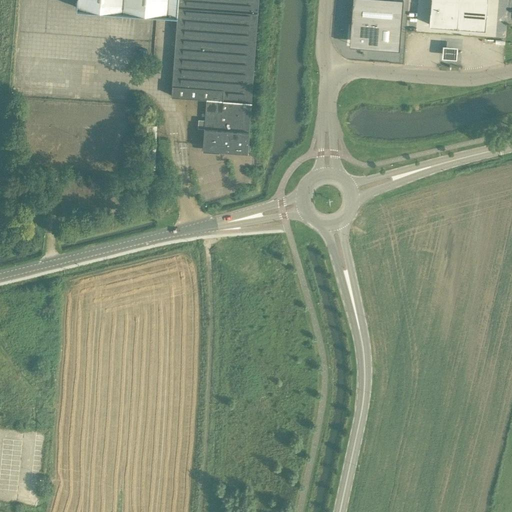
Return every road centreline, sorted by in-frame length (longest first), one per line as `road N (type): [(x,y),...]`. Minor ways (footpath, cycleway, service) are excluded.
road 1 (unclassified): [(200,511),(210,376),(205,227)]
road 2 (tertiary): [(340,511),(363,383),(351,294)]
road 3 (tertiary): [(205,227),(0,279)]
road 4 (unclassified): [(329,70),(454,79),(511,70)]
